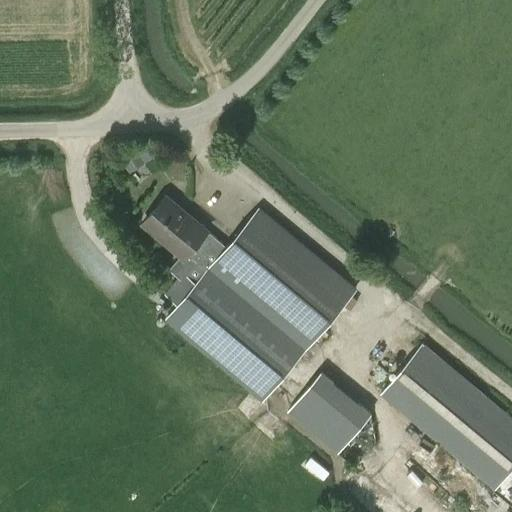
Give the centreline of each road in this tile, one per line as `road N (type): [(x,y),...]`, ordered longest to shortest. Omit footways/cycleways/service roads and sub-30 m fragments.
road 1 (unclassified): [(129,129),(173,129),(212,111),(309,0)]
road 2 (unclassified): [(129,129),(119,0)]
road 3 (unclassified): [(0,133),(129,129)]
